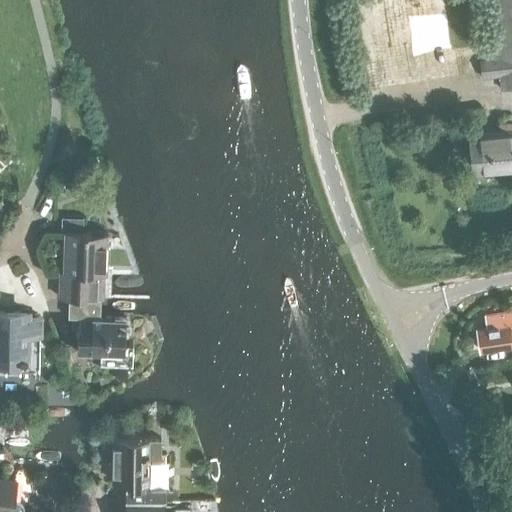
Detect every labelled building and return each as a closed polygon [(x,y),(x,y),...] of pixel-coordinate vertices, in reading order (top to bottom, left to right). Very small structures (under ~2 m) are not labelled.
[(482,76),(499,74),(501,88),(511,86),(511,0),(490,0),(497,57),(480,59),(482,76)] [(469,136),(474,174),(511,168),(511,122),(498,124),(499,132),(469,136)] [(108,232),(66,230),(64,270),(59,270),(58,296),(69,296),(102,298),(103,275),(104,244),(107,244),(108,232)] [(102,298),(69,296),(68,316),(79,316),(77,351),(101,351),(100,363),(133,364),(134,346),(126,346),(127,316),(102,316),(102,298)] [(28,307),(0,306),(0,361),(4,362),(3,371),(39,370),(40,315),(28,315),(28,307)] [(477,328),(480,348),(511,343),(511,342),(510,330),(511,329),(511,310),(487,314),(489,326),(477,328)] [(114,436),(113,473),(113,481),(131,481),(131,496),(166,498),(167,453),(161,453),(162,437),(114,436)] [(0,477),(0,511),(24,511),(25,511),(25,510),(25,509),(25,507),(25,506),(24,504),(23,503),(23,502),(21,501),(19,500),(18,499),(14,499),(17,479),(0,477)] [(166,507),(166,498),(131,496),(126,496),(125,511),(189,511),(190,507),(166,507)]
